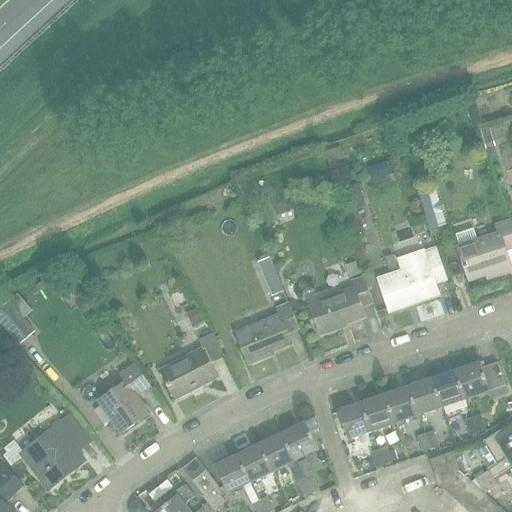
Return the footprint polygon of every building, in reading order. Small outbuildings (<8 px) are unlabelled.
[(389,160),(367,166),(370,178),(393,172),(389,160)] [(358,185),(345,189),(352,212),(365,208),(358,185)] [(455,234),(458,245),(456,246),(468,280),(493,272),(495,276),(511,270),(505,249),(511,246),(511,231),(508,220),(495,224),(498,231),(476,239),(472,228),(455,234)] [(398,258),(402,271),(378,279),(389,312),(438,295),(434,283),(445,279),(435,247),(422,251),(421,250),(398,258)] [(270,259),(259,263),(272,297),(283,293),(270,259)] [(360,308),(372,304),(363,276),(351,280),(354,289),(309,304),(320,336),(342,328),(341,325),(363,318),(360,308)] [(33,334),(22,320),(32,312),(18,294),(0,307),(0,325),(16,346),(33,334)] [(288,334),(299,330),(288,302),(273,308),(277,316),(236,333),(249,364),(270,356),(268,353),(292,344),(288,334)] [(196,310),(186,315),(193,328),(203,323),(196,310)] [(211,363),(223,357),(210,333),(197,340),(201,347),(158,370),(174,400),(218,377),(211,363)] [(480,362),(455,370),(465,399),(490,390),(505,385),(497,362),(482,367),(480,362)] [(136,395),(149,386),(134,365),(121,374),(126,381),(99,400),(121,433),(148,414),(136,395)] [(455,370),(432,378),(442,407),(465,399),(455,370)] [(432,378),(409,386),(418,415),(442,407),(432,378)] [(409,386),(385,394),(395,423),(418,415),(409,386)] [(385,394),(362,402),(372,431),(395,423),(385,394)] [(372,431),(362,402),(337,410),(347,439),(372,431)] [(486,429),(481,414),(472,417),(478,432),(486,429)] [(70,455),(90,440),(70,415),(21,454),(48,488),(78,465),(70,455)] [(472,417),(464,420),(469,435),(478,432),(472,417)] [(305,422),(282,433),(295,460),(318,449),(305,422)] [(434,430),(426,433),(432,448),(439,445),(434,430)] [(282,433),(259,444),(273,471),(295,460),(282,433)] [(426,433),(418,436),(423,451),(432,448),(426,433)] [(511,436),(499,445),(511,465),(511,436)] [(259,444),(237,454),(251,481),(273,471),(259,444)] [(387,446),(379,449),(384,464),(392,461),(387,446)] [(379,449),(371,452),(376,467),(384,464),(379,449)] [(452,451),(429,459),(433,471),(456,463),(452,451)] [(251,481),(237,454),(214,465),(223,484),(227,493),(251,481)] [(0,511),(12,511),(4,503),(23,485),(1,463),(0,464),(0,511)] [(456,463),(433,471),(438,484),(459,470),(456,463)] [(206,470),(191,481),(203,496),(201,497),(207,504),(219,494),(214,487),(217,484),(206,470)] [(459,470),(438,484),(451,496),(468,478),(459,470)] [(489,471),(476,479),(480,486),(494,478),(489,471)] [(312,474),(304,478),(311,492),(319,488),(312,474)] [(304,478),(296,481),(303,496),(311,492),(304,478)] [(468,478),(451,496),(460,504),(476,486),(468,478)] [(498,486),(494,478),(480,486),(484,493),(485,493),(485,494),(498,486)] [(156,511),(189,511),(184,505),(195,497),(186,485),(174,494),(176,496),(156,511)] [(476,486),(460,504),(469,511),(485,494),(484,493),(476,486)] [(219,494),(207,504),(212,511),(225,501),(219,494)] [(485,494),(469,511),(483,511),(493,501),(485,494)] [(269,511),(274,510),(267,495),(260,499),(265,511),(269,511)] [(265,511),(260,499),(252,503),(256,511),(265,511)] [(493,501),(483,511),(499,511),(502,509),(493,501)]
